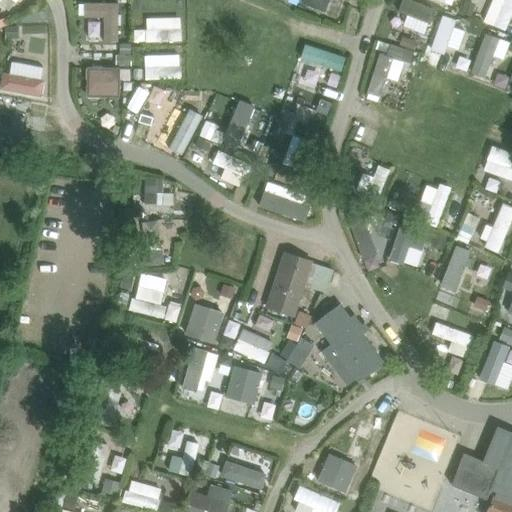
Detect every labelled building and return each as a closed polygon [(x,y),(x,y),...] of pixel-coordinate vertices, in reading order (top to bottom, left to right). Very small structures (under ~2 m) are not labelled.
[(89,0),(72,0),(72,21),(89,21),(90,40),(106,39),(105,0),(89,0)] [(139,0),(131,0),(131,9),(140,9),(139,0)] [(174,8),(173,0),(156,0),(157,8),(174,8)] [(403,22),(410,4),(398,0),(384,0),(372,31),(385,36),(392,18),(403,22)] [(463,2),(459,11),(468,16),(473,7),(463,2)] [(168,16),(134,14),(133,28),(168,29),(168,16)] [(438,56),(443,24),(423,21),(418,53),(438,56)] [(472,22),(469,30),(479,34),(482,26),(472,22)] [(452,70),(464,32),(453,29),(440,67),(452,70)] [(328,74),(334,54),(291,42),(285,62),(328,74)] [(116,44),(115,55),(124,56),(125,44),(116,44)] [(391,45),(388,55),(410,62),(413,52),(391,45)] [(75,64),(74,93),(106,94),(107,65),(75,64)] [(493,89),(497,75),(480,70),(476,84),(493,89)] [(332,73),(328,84),(336,87),(340,76),(332,73)] [(125,82),(124,95),(145,97),(146,84),(125,82)] [(226,101),(221,118),(234,122),(239,105),(226,101)] [(247,109),(241,123),(253,128),(259,114),(247,109)] [(278,113),(270,133),(282,138),(290,118),(278,113)] [(200,137),(195,146),(203,150),(208,141),(200,137)] [(468,172),(507,184),(511,167),(511,155),(477,144),(468,172)] [(201,155),(202,168),(208,167),(209,184),(233,183),(231,154),(201,155)] [(254,179),(244,209),(291,225),(301,194),(254,179)] [(335,219),(350,257),(363,251),(348,213),(335,219)] [(468,213),(461,229),(471,234),(478,217),(468,213)] [(135,220),(125,221),(127,233),(137,232),(135,220)] [(377,259),(404,267),(415,232),(387,224),(377,259)] [(435,231),(430,246),(441,250),(447,235),(435,231)] [(284,248),(266,306),(295,315),(312,258),(284,248)] [(511,272),(509,271),(503,286),(511,290),(511,289),(511,272)] [(122,276),(119,289),(130,291),(132,278),(122,276)] [(222,285),(218,295),(232,300),(236,289),(222,285)] [(32,315),(31,297),(19,298),(20,316),(32,315)] [(115,310),(144,316),(146,304),(118,298),(115,310)] [(201,344),(213,310),(182,300),(170,334),(201,344)] [(216,332),(229,337),(239,308),(226,304),(216,332)] [(295,322),(306,326),(311,314),(299,310),(295,322)] [(254,330),(260,317),(247,311),(241,324),(254,330)] [(455,352),(460,330),(420,321),(415,343),(455,352)] [(292,324),(287,337),(297,341),(302,328),(292,324)] [(249,362),(259,337),(230,326),(221,351),(249,362)] [(10,344),(31,345),(31,332),(11,330),(10,344)] [(202,370),(205,347),(177,344),(172,387),(186,388),(188,368),(202,370)] [(259,352),(253,365),(275,375),(281,361),(259,352)] [(209,402),(237,411),(250,372),(222,363),(209,402)] [(444,378),(443,385),(452,388),(454,381),(444,378)] [(87,413),(84,419),(97,423),(99,417),(87,413)] [(154,422),(147,445),(165,451),(173,428),(154,422)] [(511,511),(511,432),(500,427),(485,462),(465,453),(453,484),(487,498),(487,497),(492,500),(487,511),(511,511)] [(395,453),(421,464),(428,446),(403,435),(395,453)] [(156,455),(156,473),(176,472),(175,452),(188,451),(187,438),(171,439),(171,454),(156,455)] [(305,479),(333,488),(342,457),(315,449),(305,479)] [(100,453),(96,469),(108,472),(112,456),(100,453)] [(201,459),(198,468),(207,471),(210,462),(201,459)] [(210,462),(207,471),(219,475),(222,466),(210,462)] [(105,479),(101,492),(114,496),(118,483),(105,479)] [(280,504),(297,507),(296,511),(322,511),(326,490),(283,483),(280,504)]
